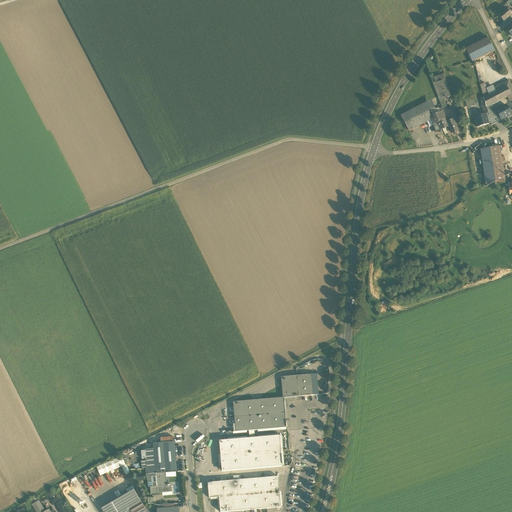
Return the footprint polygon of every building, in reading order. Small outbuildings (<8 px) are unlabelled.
[(498,15),(503,21),(511,15),(506,9),(498,15)] [(471,60),(472,62),(473,62),(494,51),(488,38),(465,49),(471,60)] [(444,75),(441,76),(445,90),(447,98),(447,100),(451,99),(449,93),(444,75)] [(440,99),(438,92),(445,90),(441,76),(431,79),(436,93),(439,100),(440,99)] [(486,88),(489,95),(496,92),(493,85),(486,88)] [(496,92),(489,95),(484,98),(485,102),(486,107),(491,104),(507,96),(511,94),(507,86),(496,92)] [(438,92),(440,99),(445,98),(447,98),(445,90),(438,92)] [(448,109),(446,100),(445,98),(440,99),(439,100),(442,109),(448,109)] [(434,107),(431,100),(401,116),(408,131),(422,124),(418,115),(430,109),(434,107)] [(506,105),(496,111),(501,120),(511,115),(506,105)] [(418,115),(422,124),(426,122),(427,122),(430,120),(434,118),(433,116),(431,111),(430,109),(418,115)] [(491,125),(501,120),(496,111),(494,112),(488,115),(491,123),(491,125)] [(430,120),(432,125),(439,122),(445,119),(442,112),(440,113),(433,116),(434,118),(430,120)] [(474,117),(477,127),(491,123),(488,115),(488,113),(484,114),(474,117)] [(445,119),(439,122),(442,129),(445,135),(447,133),(447,132),(445,128),(449,126),(447,123),(445,119)] [(450,130),(451,133),(457,131),(453,120),(447,123),(449,126),(445,128),(447,132),(450,130)] [(436,132),(442,129),(439,122),(432,125),(436,132)] [(480,150),(485,184),(496,182),(505,181),(500,146),(480,150)] [(281,377),(283,398),(300,396),(313,395),(312,374),(281,377)] [(282,466),(281,451),(276,451),(274,436),(254,438),(254,430),(286,428),(284,401),(283,398),(233,402),(236,432),(249,431),(249,438),(219,441),(222,472),(282,466)] [(176,472),(173,442),(160,443),(153,444),(153,449),(155,474),(165,473),(176,472)] [(147,475),(155,474),(153,449),(145,449),(147,469),(147,475)] [(124,456),(96,466),(100,475),(124,466),(127,474),(130,473),(124,456)] [(150,488),(151,494),(162,493),(162,492),(171,491),(170,485),(167,485),(167,486),(166,486),(165,473),(155,474),(147,475),(147,469),(146,469),(147,480),(152,479),(152,487),(150,488)] [(219,498),(220,511),(227,511),(280,507),(280,502),(278,477),(207,483),(209,498),(219,498)] [(134,490),(110,504),(115,511),(123,511),(129,509),(141,502),(134,490)] [(30,500),(32,505),(39,501),(37,496),(30,500)] [(141,502),(146,511),(150,511),(149,508),(148,507),(145,500),(141,502)] [(32,505),(36,511),(45,511),(46,511),(39,501),(32,505)] [(146,511),(141,502),(129,509),(130,511),(146,511)]
